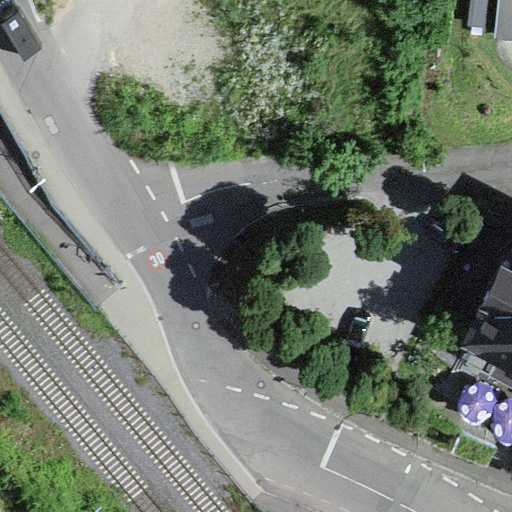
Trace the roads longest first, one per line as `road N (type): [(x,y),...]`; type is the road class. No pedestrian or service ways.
road 1 (residential): [(425,511),(245,394),(137,219)]
road 2 (unclassified): [(137,219),(220,187),(511,163)]
road 3 (residential): [(137,219),(13,0)]
